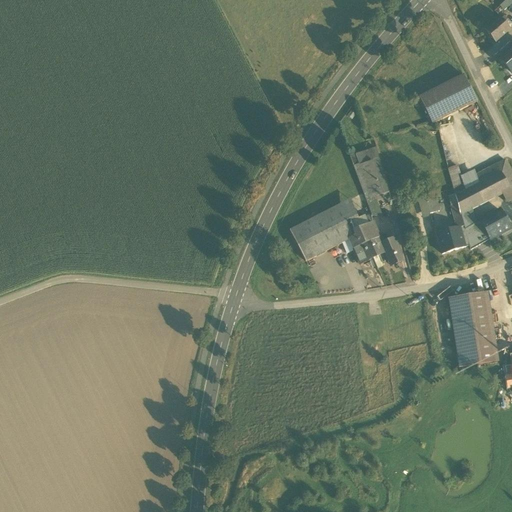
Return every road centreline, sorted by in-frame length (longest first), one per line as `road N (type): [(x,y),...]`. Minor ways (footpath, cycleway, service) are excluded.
road 1 (tertiary): [(233,298),(267,212),(310,137),(420,0)]
road 2 (unclassified): [(511,260),(378,295),(269,307),(233,298)]
road 3 (track): [(233,298),(65,278),(0,302)]
road 4 (tertiary): [(196,511),(213,371),(233,298)]
road 5 (residential): [(441,0),(511,147)]
